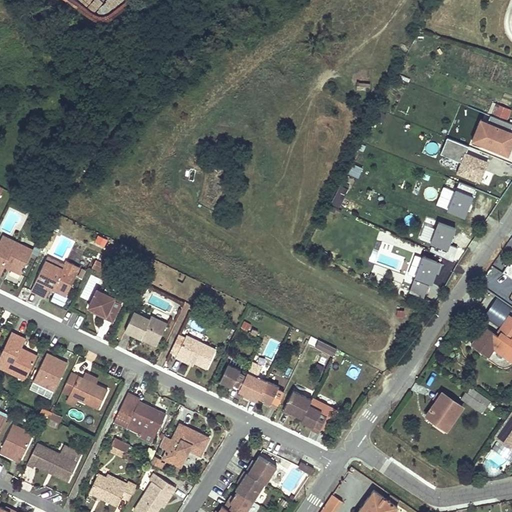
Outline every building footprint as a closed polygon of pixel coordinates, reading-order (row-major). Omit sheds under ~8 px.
[(511,109),(492,103),(488,114),(509,120),(511,109)] [(491,123),(482,144),(511,156),(511,154),(511,146),(509,145),(511,137),(511,123),(493,116),(491,123)] [(482,144),(491,123),(484,121),(475,142),(482,144)] [(449,140),(442,156),(463,165),(459,176),(481,184),(489,165),(468,156),(470,149),(449,140)] [(461,183),(450,211),(466,218),(478,190),(461,183)] [(340,207),(348,190),(340,186),(332,203),(340,207)] [(38,206),(36,205),(35,204),(31,202),(28,208),(38,213),(40,208),(40,207),(38,206)] [(421,238),(430,242),(437,222),(427,219),(421,238)] [(449,250),(457,230),(440,223),(432,244),(449,250)] [(46,239),(43,245),(49,248),(56,233),(50,230),(46,239)] [(22,272),(23,272),(25,270),(23,269),(30,254),(17,247),(19,243),(2,235),(0,238),(0,275),(4,268),(20,275),(22,272)] [(46,239),(40,236),(36,244),(42,247),(43,245),(46,239)] [(32,250),(19,243),(17,247),(30,254),(32,250)] [(382,265),(385,255),(378,252),(375,262),(382,265)] [(74,256),(71,264),(87,269),(90,262),(74,256)] [(388,256),(385,263),(399,269),(402,262),(388,256)] [(49,289),(57,293),(65,297),(75,276),(62,269),(64,265),(47,257),(30,291),(45,298),(49,289)] [(440,275),(443,265),(424,257),(413,285),(428,291),(430,283),(433,284),(437,274),(440,275)] [(105,264),(95,259),(92,266),(102,271),(105,264)] [(511,259),(503,275),(511,280),(511,259)] [(77,272),(64,265),(62,269),(75,276),(77,272)] [(6,271),(3,279),(19,285),(22,277),(6,271)] [(147,284),(140,281),(132,298),(139,301),(147,284)] [(116,288),(106,283),(102,292),(110,296),(112,297),(116,288)] [(103,314),(102,317),(112,322),(121,303),(113,300),(114,297),(112,297),(110,296),(102,292),(96,289),(87,307),(91,309),(103,314)] [(91,309),(90,311),(102,317),(103,314),(91,309)] [(217,318),(203,311),(200,317),(214,324),(217,318)] [(133,312),(129,321),(124,331),(140,338),(142,334),(158,342),(167,323),(150,315),(149,319),(133,312)] [(490,358),(495,350),(498,346),(511,356),(511,318),(499,336),(485,326),(471,345),(490,358)] [(11,332),(3,349),(0,354),(0,368),(11,374),(13,370),(26,376),(37,354),(22,347),(26,338),(11,332)] [(140,338),(156,346),(158,342),(142,334),(140,338)] [(215,348),(186,334),(185,337),(178,334),(170,350),(177,354),(175,357),(183,361),(185,357),(194,362),(206,367),(215,348)] [(333,358),(337,348),(318,341),(315,350),(333,358)] [(495,350),(511,362),(511,356),(498,346),(495,350)] [(53,391),(60,377),(66,364),(56,359),(57,357),(46,352),(33,381),(53,391)] [(245,374),(240,386),(238,389),(244,392),(256,398),(266,379),(257,375),(256,372),(260,364),(252,360),(247,370),(246,372),(245,374)] [(240,386),(245,374),(239,371),(240,368),(228,362),(219,380),(232,386),(233,383),(240,386)] [(24,380),(26,376),(13,370),(11,374),(24,380)] [(78,398),(80,399),(98,407),(106,389),(95,384),(92,383),(83,378),(70,372),(61,390),(69,394),(78,398)] [(98,378),(85,372),(83,378),(92,383),(95,384),(98,378)] [(266,378),(266,379),(256,398),(263,402),(264,399),(270,401),(271,399),(278,402),(284,390),(277,387),(278,384),(266,378)] [(472,387),(468,394),(481,403),(488,407),(492,401),(472,387)] [(295,413),(302,417),(309,403),(311,398),(292,389),(283,408),(295,413)] [(113,421),(126,427),(139,433),(138,435),(152,442),(156,433),(165,414),(138,402),(139,398),(127,392),(113,421)] [(255,401),(256,398),(244,392),(242,395),(255,401)] [(466,392),(462,398),(477,409),(481,403),(468,394),(466,392)] [(434,421),(447,430),(463,407),(443,393),(427,416),(434,421)] [(78,398),(69,394),(66,402),(74,406),(78,398)] [(263,402),(275,407),(278,402),(271,399),(270,401),(264,399),(263,402)] [(325,414),(322,413),(320,412),(321,409),(309,403),(302,417),(301,420),(305,422),(312,425),(313,423),(319,426),(325,414)] [(488,407),(481,403),(477,409),(483,413),(488,407)] [(282,411),(294,416),(295,413),(283,408),(282,411)] [(511,412),(500,430),(511,438),(511,412)] [(62,418),(51,413),(49,417),(60,423),(62,418)] [(60,423),(49,417),(46,422),(58,428),(60,423)] [(432,423),(446,432),(447,430),(434,421),(432,423)] [(312,425),(305,422),(304,425),(317,431),(319,426),(313,423),(312,425)] [(163,458),(171,462),(180,466),(188,450),(199,455),(207,437),(179,423),(171,439),(167,450),(163,458)] [(0,450),(0,452),(4,455),(9,457),(10,455),(20,460),(33,434),(12,424),(0,450)] [(511,438),(500,430),(495,437),(511,448),(511,438)] [(164,436),(159,446),(167,450),(171,439),(164,436)] [(128,445),(113,438),(110,444),(115,446),(125,451),(128,445)] [(81,453),(63,445),(58,454),(76,463),(81,453)] [(125,451),(115,446),(112,451),(123,456),(125,451)] [(43,447),(38,456),(34,465),(67,481),(76,463),(58,454),(43,447)] [(255,461),(248,472),(263,482),(265,483),(276,466),(259,455),(255,461)] [(162,460),(154,456),(152,459),(150,463),(162,469),(165,463),(160,461),(162,460)] [(255,461),(253,459),(246,471),(247,471),(248,472),(255,461)] [(313,469),(299,462),(297,465),(311,472),(313,469)] [(236,482),(239,484),(247,471),(246,471),(244,470),(236,482)] [(148,478),(152,481),(154,482),(158,475),(152,471),(148,478)] [(237,490),(252,499),(263,482),(248,472),(247,471),(239,484),(235,489),(237,490)] [(116,505),(121,496),(128,500),(136,486),(128,482),(127,483),(126,486),(107,477),(99,473),(89,492),(116,505)] [(108,473),(107,477),(126,486),(127,483),(108,473)] [(152,481),(143,495),(134,509),(137,511),(156,511),(161,505),(169,492),(171,494),(176,487),(158,475),(154,482),(152,481)] [(394,511),(398,507),(386,498),(374,489),(357,511),(394,511)] [(244,511),(252,499),(237,490),(234,496),(230,501),(232,503),(228,509),(233,511),(241,511),(243,510),(244,511)] [(163,506),(171,494),(169,492),(161,505),(163,506)] [(230,501),(234,496),(230,494),(223,505),(226,507),(228,509),(232,503),(230,501)] [(333,495),(321,511),(334,511),(342,501),(333,495)]
